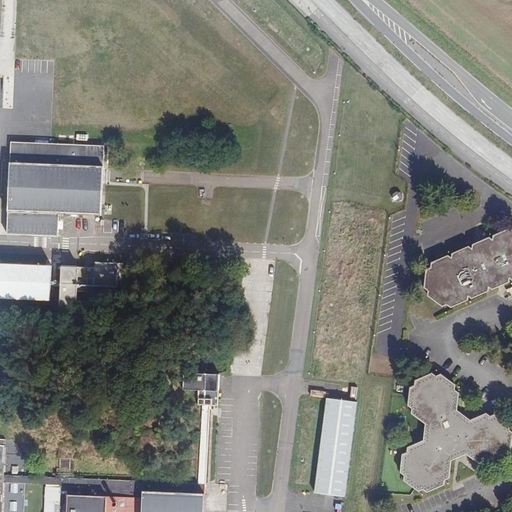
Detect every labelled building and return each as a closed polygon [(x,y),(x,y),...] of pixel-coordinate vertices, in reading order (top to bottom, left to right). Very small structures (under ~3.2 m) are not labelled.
[(106,147),(13,142),(9,211),(60,214),(102,216),(106,147)] [(250,171),(265,171),(266,157),(250,156),(250,171)] [(393,193),(391,195),(391,198),(392,201),(395,203),(398,203),(401,202),(402,199),(403,196),(402,194),(399,192),(396,191),(393,193)] [(60,214),(9,211),(8,235),(59,237),(60,214)] [(447,254),(431,261),(430,267),(426,268),(424,287),(428,290),(428,297),(442,306),(446,304),(450,307),(465,301),(469,295),(473,297),(488,291),(490,286),(494,288),(510,280),(510,276),(511,277),(511,227),(509,226),(493,233),(492,237),(487,236),(472,243),(472,247),(467,244),(452,252),(452,255),(448,257),(447,254)] [(64,267),(63,306),(80,307),(80,291),(96,291),(96,285),(123,287),(124,263),(98,262),(97,269),(64,267)] [(0,299),(53,301),(54,268),(0,265),(0,299)] [(0,445),(6,445),(6,441),(29,441),(27,478),(32,478),(33,444),(50,445),(49,478),(81,480),(82,437),(165,440),(166,419),(177,419),(177,413),(166,413),(167,400),(183,400),(183,407),(200,408),(200,404),(201,390),(187,390),(187,373),(217,374),(218,365),(207,365),(208,343),(167,342),(167,313),(154,300),(154,284),(139,283),(138,312),(150,324),(149,336),(118,335),(119,321),(122,321),(123,287),(96,285),(96,291),(80,291),(80,307),(79,331),(60,330),(60,317),(54,317),(53,331),(41,340),(40,353),(30,353),(27,433),(0,432),(0,445)] [(437,375),(432,371),(414,379),(415,384),(410,385),(408,405),(412,408),(412,413),(426,422),(426,438),(408,446),(408,452),(403,454),(401,473),(406,475),(405,482),(420,491),(425,489),(430,492),(445,485),(447,479),(451,478),(453,460),(468,453),(482,463),(486,461),(491,464),(507,456),(508,452),(511,449),(511,427),(510,426),(511,423),(497,412),(490,413),(488,411),(472,418),(458,407),(460,392),(455,387),(456,383),(442,372),(437,375)] [(200,404),(221,405),(221,395),(222,374),(217,374),(187,373),(187,390),(201,390),(200,404)] [(330,400),(319,493),(350,496),(360,404),(330,400)] [(219,459),(211,458),(211,477),(218,477),(219,459)] [(228,511),(230,485),(81,480),(49,478),(32,478),(27,478),(6,477),(6,483),(45,484),(64,485),(62,511),(228,511)] [(62,511),(64,485),(45,484),(43,511),(62,511)]
